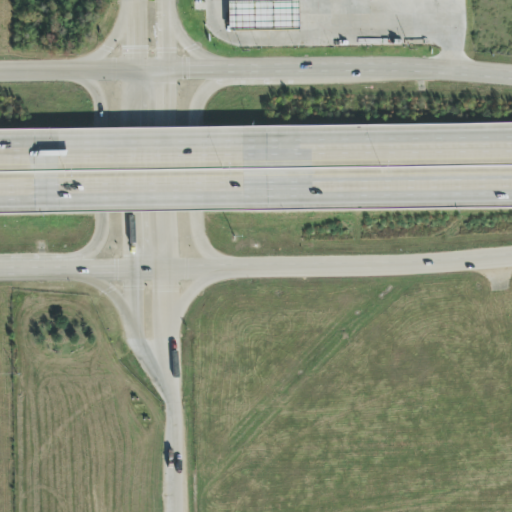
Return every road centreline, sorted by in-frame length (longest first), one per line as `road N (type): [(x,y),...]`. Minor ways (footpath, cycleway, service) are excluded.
road 1 (primary): [(511,80),(0,72)]
road 2 (primary): [(0,269),(511,268)]
road 3 (motorway): [(511,154),(252,157)]
road 4 (motorway): [(253,182),(511,183)]
road 5 (primary): [(240,72),(212,85),(198,109),(198,226),(206,252),(241,270)]
road 6 (primary): [(53,269),(90,252),(102,235),(100,103),(90,84),(68,71)]
road 7 (motorway): [(42,183),(253,182)]
road 8 (motorway): [(252,157),(43,160)]
road 9 (tertiary): [(166,258),(165,71)]
road 10 (tertiary): [(131,94),(134,270)]
road 11 (tertiary): [(165,382),(166,258)]
road 12 (tertiary): [(134,270),(141,359),(165,382)]
